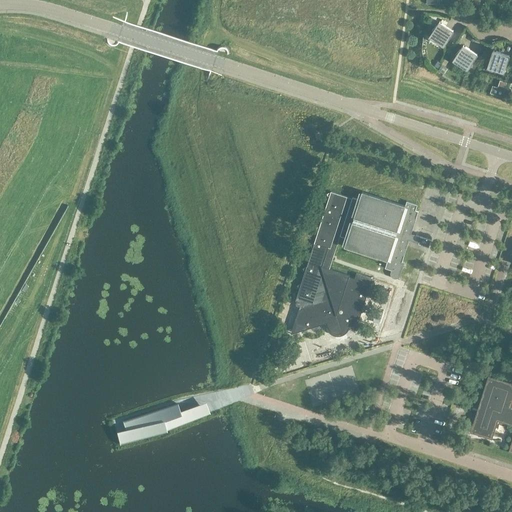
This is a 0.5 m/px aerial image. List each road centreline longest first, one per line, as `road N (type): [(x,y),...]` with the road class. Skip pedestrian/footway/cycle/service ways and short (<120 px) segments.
road 1 (residential): [(511,158),(123,33)]
road 2 (residential): [(511,479),(370,435)]
road 3 (residential): [(0,2),(123,33)]
